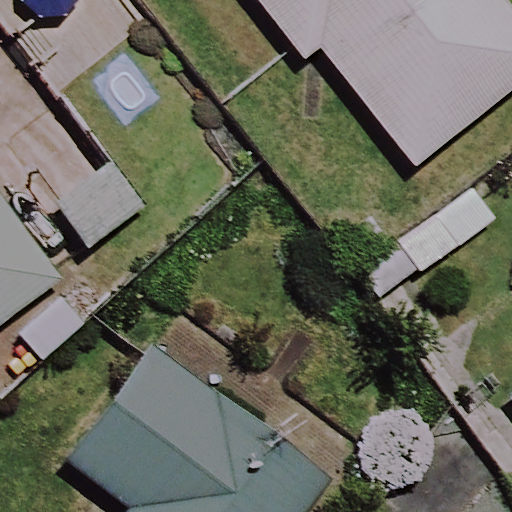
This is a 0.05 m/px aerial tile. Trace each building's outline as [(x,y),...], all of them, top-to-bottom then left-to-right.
[(126,40),(97,0),(0,0),(0,42),(21,71),(71,36),(92,65),(126,40)] [(241,0),(290,60),(303,50),(402,173),(511,83),(511,31),(486,0),(241,0)] [(133,205),(35,88),(0,117),(0,204),(55,271),(133,205)] [(0,317),(45,283),(0,223),(0,317)] [(294,511),(314,486),(140,356),(59,465),(121,511),(294,511)]
